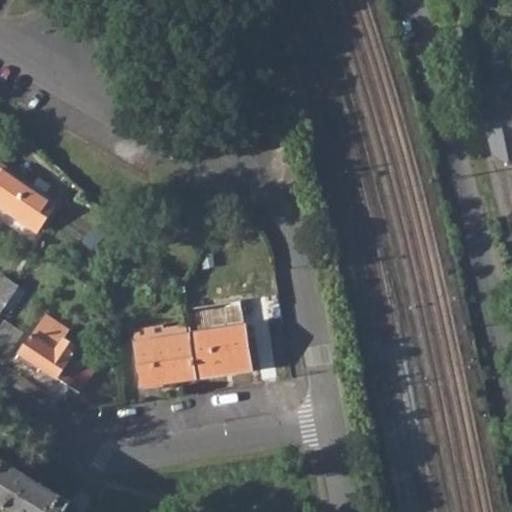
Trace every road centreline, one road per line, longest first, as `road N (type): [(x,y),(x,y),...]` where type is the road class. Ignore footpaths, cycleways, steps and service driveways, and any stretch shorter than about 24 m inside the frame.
road 1 (residential): [(46,69),(192,149),(253,191),(289,232),(330,435)]
road 2 (residential): [(412,0),(511,401)]
road 3 (residential): [(330,435),(120,468),(0,392)]
